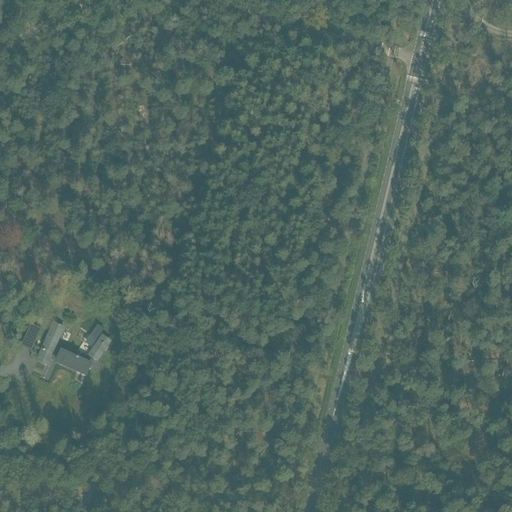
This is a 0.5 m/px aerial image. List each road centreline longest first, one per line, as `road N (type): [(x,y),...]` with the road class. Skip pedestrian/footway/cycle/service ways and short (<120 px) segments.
road 1 (secondary): [(367,286),(422,61)]
road 2 (track): [(366,45),(185,0)]
road 3 (secondary): [(310,511),(342,381)]
